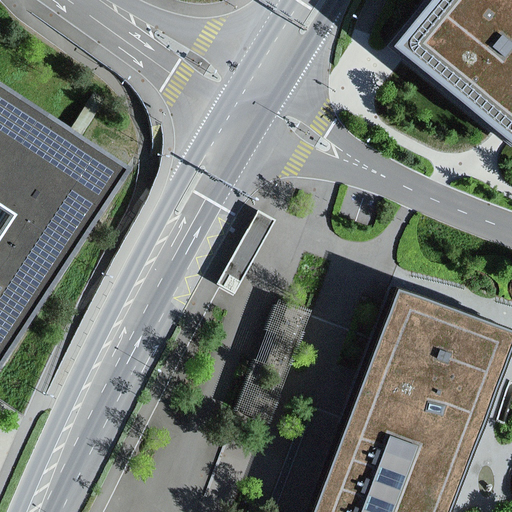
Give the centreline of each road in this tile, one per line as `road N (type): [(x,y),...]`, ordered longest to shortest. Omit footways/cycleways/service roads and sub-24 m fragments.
road 1 (primary): [(256,103),(203,194),(49,511)]
road 2 (unclassified): [(256,103),(388,182),(511,231)]
road 3 (unclassified): [(104,0),(256,103)]
road 4 (primary): [(325,0),(256,103)]
